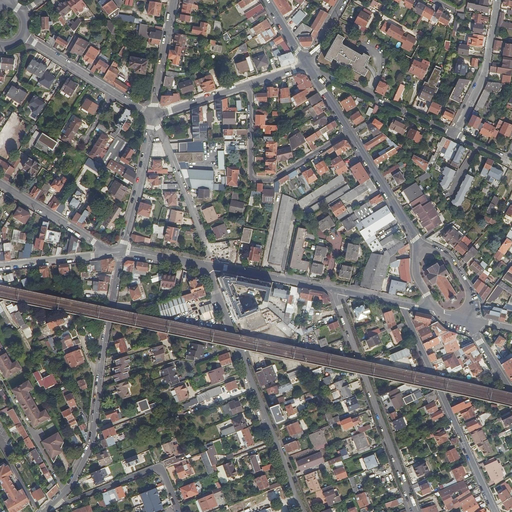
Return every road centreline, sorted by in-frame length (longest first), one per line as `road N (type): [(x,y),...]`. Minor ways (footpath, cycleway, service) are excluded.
road 1 (residential): [(51,503),(72,483),(92,441),(121,250)]
road 2 (tertiary): [(211,264),(302,511)]
road 3 (residential): [(414,511),(338,290)]
road 4 (residential): [(495,511),(400,303)]
road 5 (tertiary): [(307,64),(423,251)]
road 6 (tertiary): [(152,115),(307,64)]
road 7 (unclassified): [(307,64),(454,134)]
road 8 (residential): [(51,503),(154,467),(179,511)]
road 9 (tertiary): [(152,115),(22,36)]
road 10 (unclassified): [(454,134),(484,72),(497,0)]
road 11 (tertiary): [(121,250),(152,115)]
road 12 (residential): [(0,183),(112,252)]
